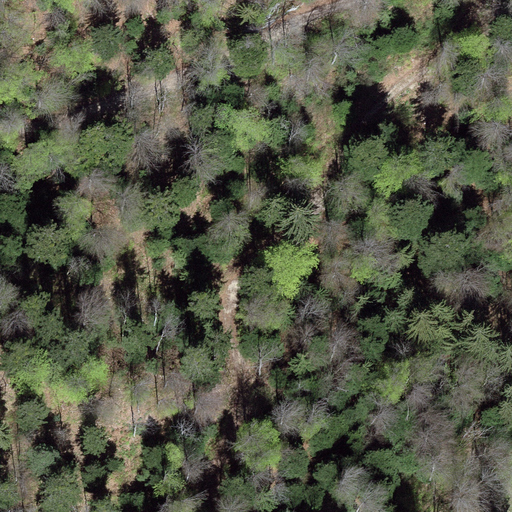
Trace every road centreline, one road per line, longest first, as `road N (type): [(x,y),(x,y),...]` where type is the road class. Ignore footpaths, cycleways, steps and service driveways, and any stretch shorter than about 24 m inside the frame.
road 1 (track): [(477,0),(369,110),(339,162),(235,290),(223,313),(244,388),(199,511)]
road 2 (track): [(343,0),(0,140)]
